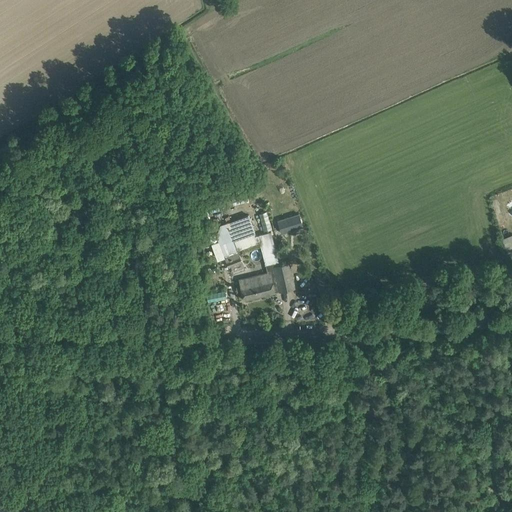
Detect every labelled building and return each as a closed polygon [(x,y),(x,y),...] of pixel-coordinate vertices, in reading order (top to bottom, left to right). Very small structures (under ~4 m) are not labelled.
[(249,200),(244,177),(236,179),(237,187),(230,188),(233,203),(249,200)] [(260,242),(267,273),(259,275),(260,281),(240,286),(243,299),(279,291),(294,287),(289,263),(275,266),(274,263),(279,262),(271,232),(258,235),(257,233),(255,234),(248,214),(227,223),(219,226),(216,235),(223,255),(260,242)] [(282,233),(302,226),(298,214),(278,221),(282,233)] [(511,233),(503,237),(510,255),(511,254),(511,233)] [(243,262),(238,252),(225,257),(229,268),(243,262)] [(211,301),(228,300),(228,292),(211,293),(211,301)]
